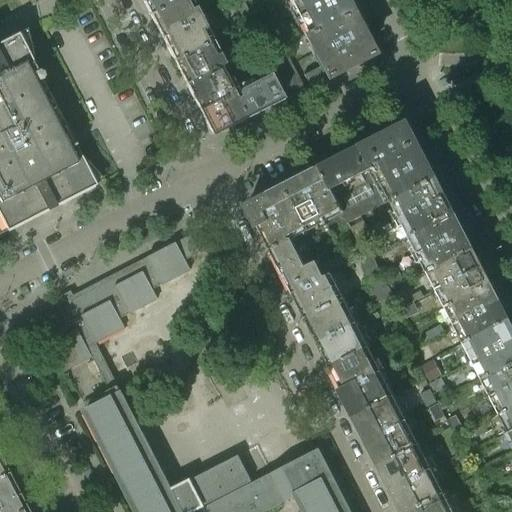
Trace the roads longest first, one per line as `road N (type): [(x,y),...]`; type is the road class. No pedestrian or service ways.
road 1 (residential): [(377,511),(206,174)]
road 2 (residential): [(206,174),(414,67)]
road 3 (residential): [(0,278),(206,174)]
road 4 (residential): [(414,67),(511,255)]
road 5 (residential): [(206,174),(114,0)]
